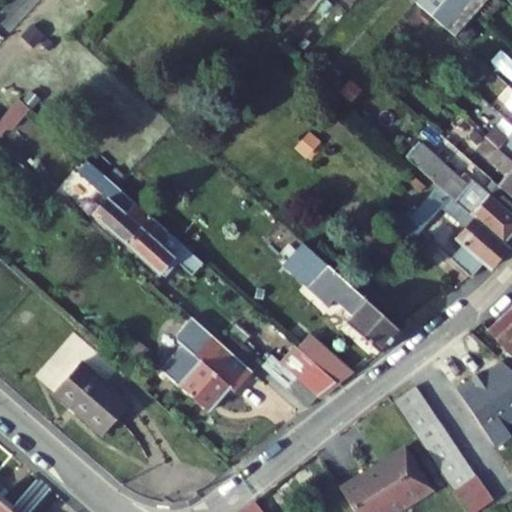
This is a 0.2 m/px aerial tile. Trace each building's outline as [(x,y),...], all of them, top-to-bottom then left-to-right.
[(511,0),(419,0),(417,4),(455,38),(456,37),(476,15),(489,0),(506,0),(511,4),(511,0)] [(426,24),(430,19),(419,9),(408,22),(416,29),(423,21),(426,24)] [(45,36),(33,25),(23,35),(35,47),(45,36)] [(474,36),(466,29),(459,37),(467,43),(474,36)] [(351,102),(363,88),(353,79),(340,93),(351,102)] [(12,129),(30,110),(18,99),(0,119),(0,136),(9,126),(12,129)] [(481,117),(473,126),(486,138),(511,160),(511,134),(508,140),(494,127),(493,127),(481,117)] [(296,148),(305,156),(319,141),(309,132),(296,148)] [(511,160),(486,138),(476,150),(506,177),(498,186),(511,198),(511,160)] [(438,186),(504,244),(511,234),(511,198),(498,186),(493,181),(485,190),(474,180),(469,185),(460,178),(420,142),(406,158),(438,186)] [(116,185),(125,176),(100,154),(91,164),(116,185)] [(127,244),(151,217),(116,186),(116,185),(91,164),(89,162),(79,173),(109,199),(94,215),(127,244)] [(469,185),(474,180),(465,173),(460,178),(469,185)] [(420,194),(426,187),(414,177),(408,184),(420,194)] [(463,246),(452,259),(471,277),(483,264),(489,270),(508,248),(504,244),(438,186),(408,219),(420,230),(442,207),(466,229),(456,240),(463,246)] [(420,230),(408,219),(401,212),(391,222),(411,242),(420,230)] [(161,273),(184,246),(151,217),(127,244),(160,274),(161,273)] [(346,322),(375,353),(380,353),(400,330),(303,243),(289,258),(309,275),(303,282),(308,287),(328,306),(335,298),(354,314),(346,322)] [(204,264),(184,246),(161,273),(166,277),(179,262),(193,275),(204,264)] [(303,282),(309,275),(289,258),(283,265),(303,282)] [(511,356),(511,307),(487,330),(511,357),(511,356)] [(168,377),(208,412),(229,388),(234,392),(252,372),(193,318),(178,334),(178,342),(182,346),(157,376),(164,382),(168,377)] [(250,336),(239,326),(232,334),(244,344),(250,336)] [(338,385),(354,373),(312,335),(299,349),(338,385)] [(129,355),(137,363),(148,350),(140,343),(129,355)] [(338,385),(299,349),(283,366),(297,379),(288,389),(308,408),(318,397),(320,399),(338,385)] [(119,367),(127,374),(137,363),(129,355),(119,367)] [(263,367),(288,389),(297,379),(283,366),(272,357),(263,367)] [(116,421),(130,405),(81,362),(68,378),(116,421)] [(116,421),(68,378),(55,392),(104,435),(116,421)] [(423,398),(416,387),(393,402),(400,414),(423,398)] [(431,409),(423,398),(400,414),(408,424),(431,409)] [(438,420),(431,409),(408,424),(416,436),(438,420)] [(446,432),(438,420),(416,436),(423,447),(446,432)] [(454,443),(446,432),(423,447),(431,458),(454,443)] [(461,454),(454,443),(431,458),(439,469),(461,454)] [(397,511),(431,491),(404,448),(386,459),(383,467),(377,471),(374,467),(340,488),(354,511),(397,511)] [(469,465),(461,454),(439,469),(446,481),(469,465)] [(476,476),(469,465),(446,481),(454,492),(476,476)] [(462,503),(484,488),(476,476),(454,492),(462,503)] [(474,511),(492,500),(484,488),(462,503),(467,511),(474,511)] [(0,511),(12,511),(0,501),(0,511)] [(263,511),(255,501),(240,511),(263,511)]
